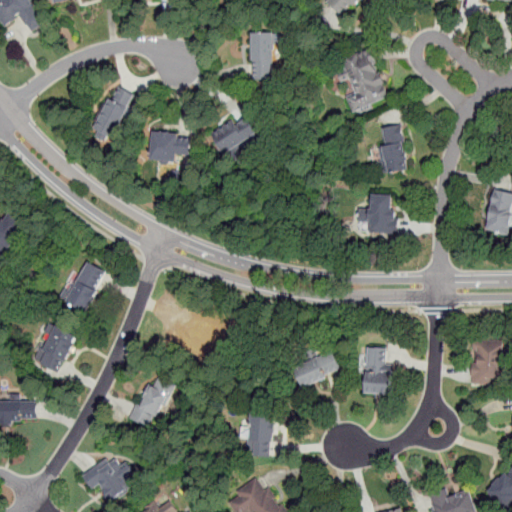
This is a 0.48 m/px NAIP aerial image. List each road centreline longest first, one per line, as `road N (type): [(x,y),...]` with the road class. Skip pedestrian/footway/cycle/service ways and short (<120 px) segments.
road 1 (residential): [(511,289),(324,290),(242,273),(161,242),(99,203),(0,110)]
road 2 (residential): [(161,242),(91,411),(19,511)]
road 3 (residential): [(341,443),(385,449),(435,426),(441,289)]
road 4 (residential): [(441,289),(452,156),(471,111),(493,85),(511,80)]
road 5 (residential): [(3,115),(56,71),(105,49),(149,46),(182,68)]
road 6 (residential): [(493,85),(448,41),(421,40),(420,65),(471,111)]
